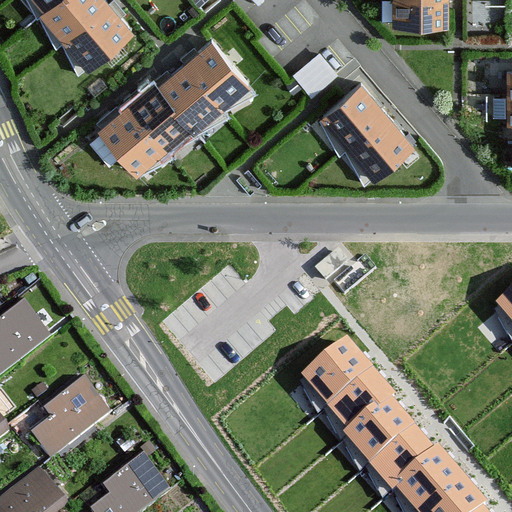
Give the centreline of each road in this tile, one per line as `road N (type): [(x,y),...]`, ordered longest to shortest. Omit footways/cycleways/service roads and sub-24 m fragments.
road 1 (residential): [(51,234),(105,220),(511,219)]
road 2 (tertiary): [(51,234),(253,511)]
